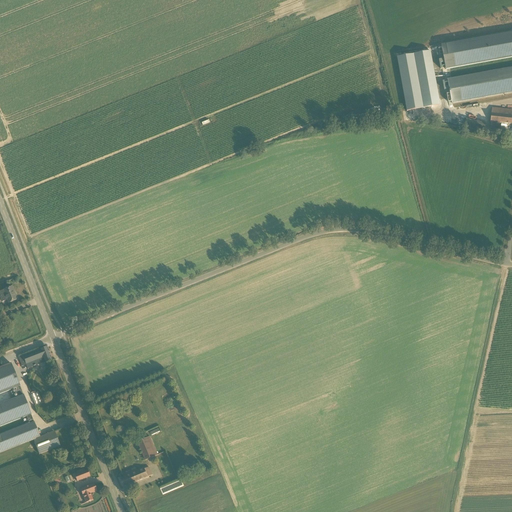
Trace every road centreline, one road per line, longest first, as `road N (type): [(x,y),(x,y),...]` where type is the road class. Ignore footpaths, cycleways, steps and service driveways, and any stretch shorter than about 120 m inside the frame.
road 1 (unclassified): [(52,337),(331,229),(364,228),(509,265)]
road 2 (track): [(509,265),(454,511)]
road 3 (secondary): [(120,511),(52,337)]
road 4 (secondary): [(52,337),(0,203)]
